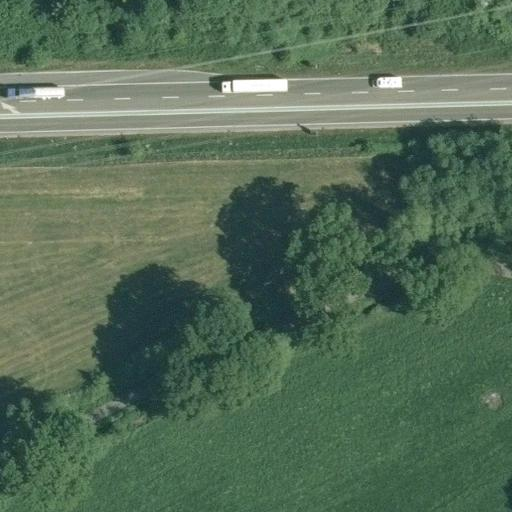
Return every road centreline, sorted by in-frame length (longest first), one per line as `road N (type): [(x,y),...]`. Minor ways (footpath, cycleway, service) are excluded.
road 1 (residential): [(0,476),(470,254),(511,258)]
road 2 (trunk): [(0,111),(511,97)]
